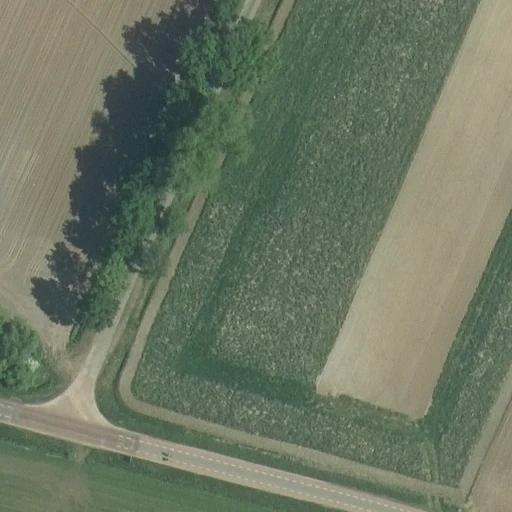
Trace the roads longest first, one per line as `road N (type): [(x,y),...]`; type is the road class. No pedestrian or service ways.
road 1 (unclassified): [(73,428),(261,0)]
road 2 (tertiary): [(357,511),(73,428)]
